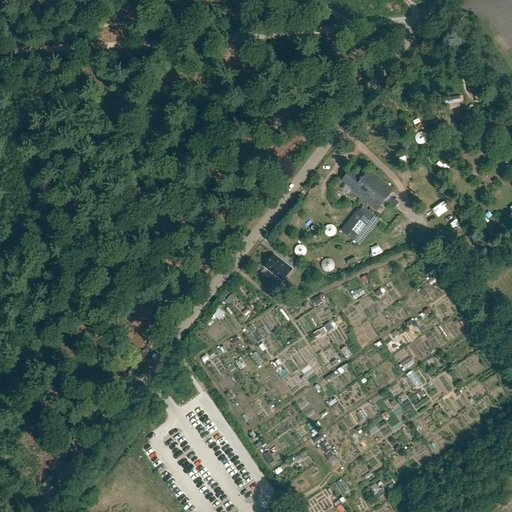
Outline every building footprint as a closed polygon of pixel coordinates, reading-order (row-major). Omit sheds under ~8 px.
[(468,28),(471,24),(463,17),(459,21),(468,28)] [(362,179),(350,170),(341,181),(353,190),(351,192),(376,212),(394,190),(369,171),(362,179)] [(300,202),(304,210),(311,206),(307,198),(300,202)] [(353,219),(364,228),(370,220),(359,211),(353,219)] [(264,267),(283,282),(293,269),(274,255),(264,267)] [(427,263),(422,266),(426,273),(431,270),(427,263)] [(229,296),(224,302),(227,305),(233,299),(229,296)] [(367,349),(379,344),(377,339),(365,344),(367,349)] [(343,344),(337,347),(343,356),(349,353),(343,344)] [(255,363),(260,360),(253,349),(248,353),(255,363)] [(395,361),(399,368),(411,360),(407,354),(395,361)] [(250,370),(255,378),(260,375),(256,367),(250,370)] [(400,374),(410,386),(418,380),(408,368),(400,374)] [(322,380),(334,374),(332,370),(320,376),(322,380)] [(388,405),(391,411),(398,408),(396,402),(388,405)] [(325,454),(332,449),(327,441),(320,445),(325,454)] [(340,478),(331,483),(338,494),(346,489),(340,478)]
